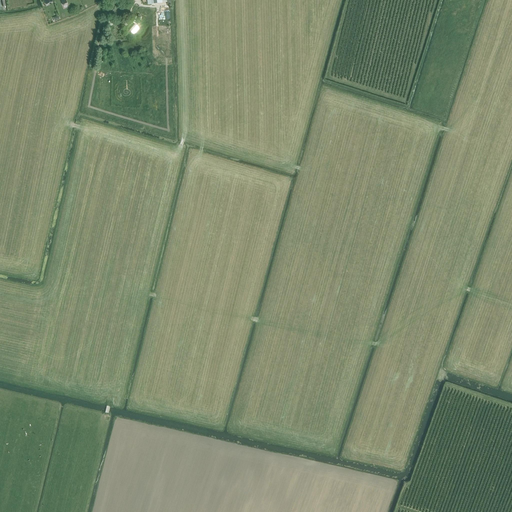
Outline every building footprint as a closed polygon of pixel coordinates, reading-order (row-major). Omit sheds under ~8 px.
[(465,30),(470,31),(478,0),(463,0),(456,27),(457,28),(456,32),(464,35),(465,30)] [(135,20),(130,28),(134,31),(138,23),(135,20)] [(120,33),(122,24),(117,23),(114,31),(120,33)] [(142,68),(146,63),(140,56),(135,60),(142,68)] [(125,59),(121,65),(130,70),(133,64),(125,59)]
